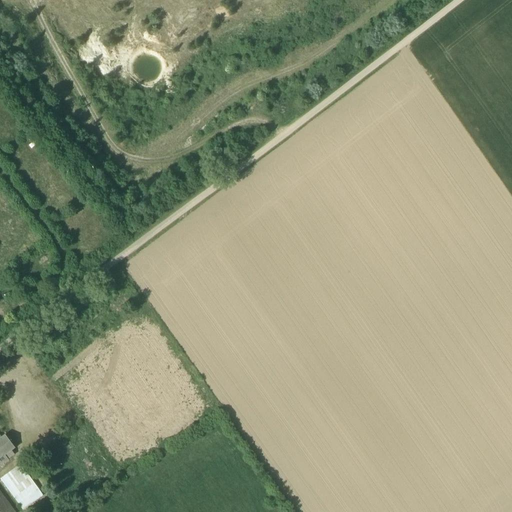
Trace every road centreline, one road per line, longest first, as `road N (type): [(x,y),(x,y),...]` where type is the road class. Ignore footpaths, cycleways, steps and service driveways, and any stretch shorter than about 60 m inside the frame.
road 1 (unclassified): [(0,349),(457,0)]
road 2 (track): [(397,0),(313,63),(236,88),(173,138),(128,156),(103,148),(18,47),(0,43)]
road 3 (track): [(35,0),(110,151),(125,162),(178,159),(249,122),(282,134)]
